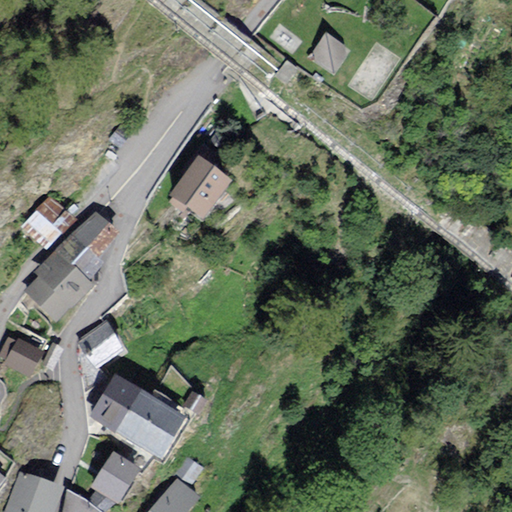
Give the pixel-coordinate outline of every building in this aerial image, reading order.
[(325,30),(310,54),(335,69),(350,45),(325,30)] [(204,216),(227,182),(199,162),(176,197),(204,216)] [(26,226),(46,244),(76,210),(55,192),(26,226)] [(119,233),(97,213),(29,287),(61,317),(96,279),(86,269),(119,233)] [(122,352),(107,325),(80,340),(96,368),(122,352)] [(44,353),(18,338),(3,364),(29,379),(44,353)] [(121,378),(98,413),(164,457),(188,422),(121,378)] [(115,455),(94,488),(121,505),(142,472),(131,465),(136,457),(127,452),(122,459),(115,455)] [(8,511),(47,511),(56,488),(21,476),(8,511)] [(177,478),(150,511),(188,511),(200,497),(177,478)]
